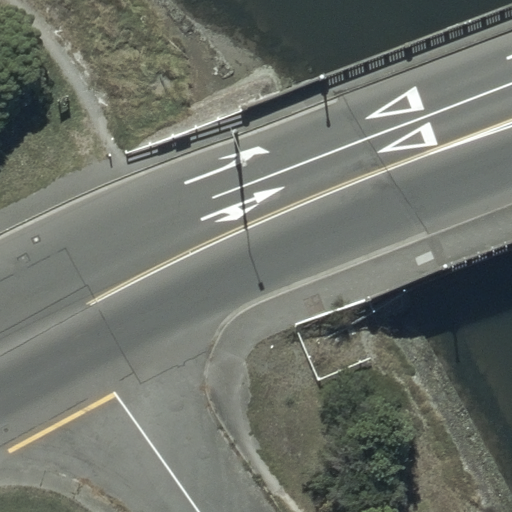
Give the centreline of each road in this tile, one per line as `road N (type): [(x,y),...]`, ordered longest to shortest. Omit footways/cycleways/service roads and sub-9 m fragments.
road 1 (primary): [(511,126),(254,226),(71,315)]
road 2 (unclassified): [(71,315),(198,511)]
